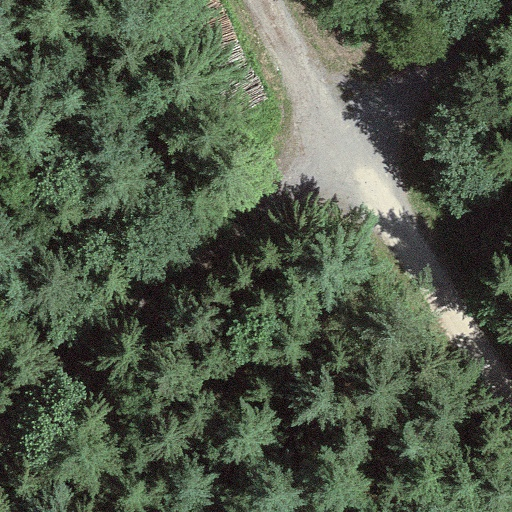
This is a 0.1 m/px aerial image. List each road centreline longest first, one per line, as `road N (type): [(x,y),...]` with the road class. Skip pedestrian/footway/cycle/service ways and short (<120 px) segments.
road 1 (track): [(4,511),(355,130),(493,0)]
road 2 (track): [(271,0),(355,130),(470,394),(511,460)]
